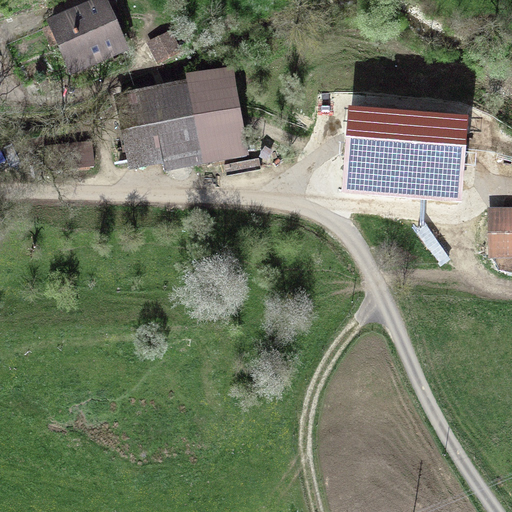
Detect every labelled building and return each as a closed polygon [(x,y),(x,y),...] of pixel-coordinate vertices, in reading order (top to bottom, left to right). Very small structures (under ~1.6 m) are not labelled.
[(123,49),(103,3),(51,26),(71,72),(123,49)] [(168,170),(190,165),(185,87),(120,101),(130,148),(117,150),(120,165),(166,155),(168,170)] [(461,105),(440,99),(435,114),(456,120),(461,105)] [(90,144),(44,149),(48,174),(57,171),(93,168),(90,144)] [(444,219),(447,167),(349,163),(347,194),(356,212),(384,217),(444,219)] [(511,254),(511,213),(491,214),(491,255),(511,254)]
